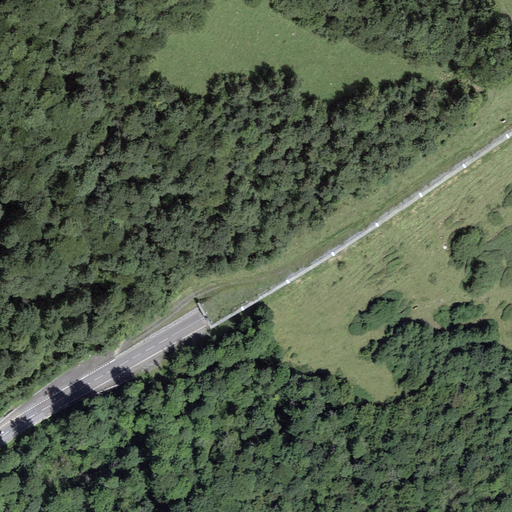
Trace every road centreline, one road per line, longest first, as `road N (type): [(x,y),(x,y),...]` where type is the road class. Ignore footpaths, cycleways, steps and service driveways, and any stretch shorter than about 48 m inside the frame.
road 1 (track): [(114,350),(206,289),(296,264),(511,120)]
road 2 (primary): [(205,316),(368,220),(511,121)]
road 3 (primary): [(205,316),(0,438)]
